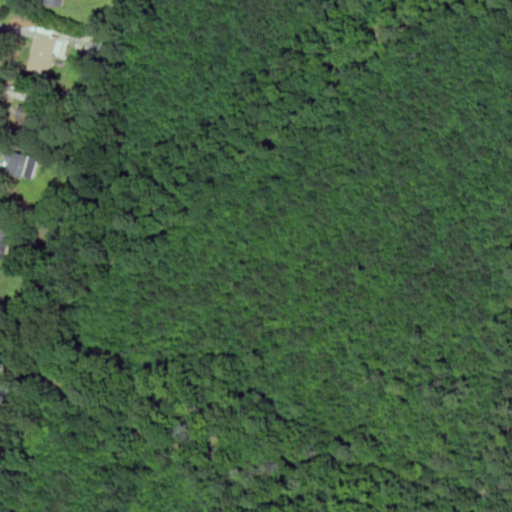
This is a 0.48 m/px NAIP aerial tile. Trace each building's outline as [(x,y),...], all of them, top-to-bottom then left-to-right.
[(53,74),(62,32),(40,28),(31,70),(53,74)] [(40,128),(45,94),(25,91),(21,126),(40,128)] [(29,175),(34,155),(13,149),(8,169),(29,175)] [(0,257),(9,259),(16,220),(0,216),(0,257)] [(0,402),(5,405),(14,384),(0,378),(0,402)]
